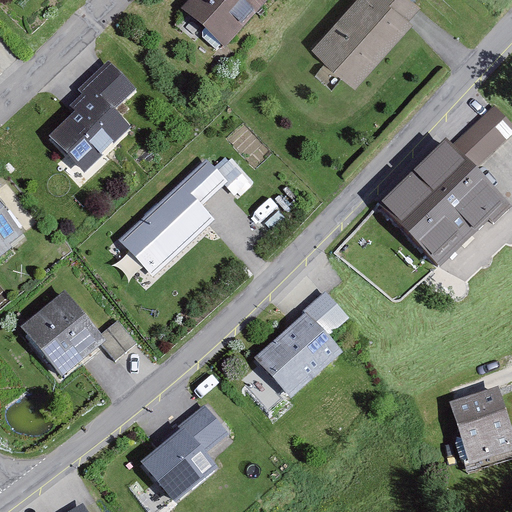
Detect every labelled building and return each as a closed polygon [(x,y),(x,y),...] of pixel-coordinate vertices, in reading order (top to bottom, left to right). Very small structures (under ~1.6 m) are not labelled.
[(228,53),(277,0),(196,0),(185,13),(228,53)] [(431,13),(417,0),(358,0),(315,46),(360,88),(431,13)] [(53,141),(90,181),(137,136),(120,116),(140,92),(107,65),(74,112),(80,118),(53,141)] [(511,117),(498,102),(459,137),(483,163),(511,137),(511,117)] [(390,208),(450,272),(511,214),(511,206),(456,147),(390,208)] [(229,215),(194,177),(136,228),(170,267),(229,215)] [(0,264),(29,241),(0,205),(0,264)] [(120,366),(138,349),(121,331),(111,340),(76,296),(31,331),(69,380),(106,351),(120,366)] [(297,404),(354,356),(320,315),(263,363),(297,404)] [(474,469),(511,458),(511,402),(509,393),(457,407),(474,469)] [(189,432),(147,467),(176,502),(215,469),(206,458),(230,438),(204,407),(183,425),(189,432)]
